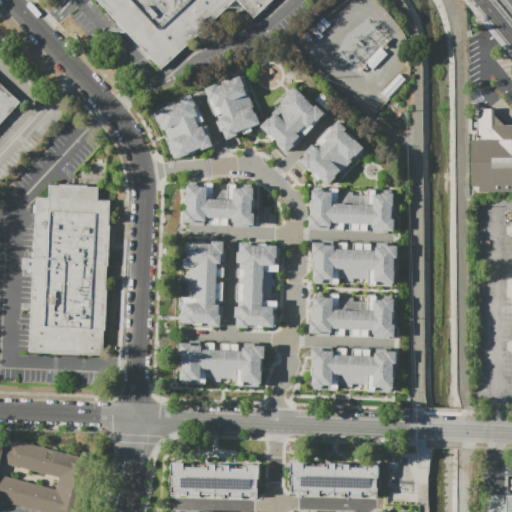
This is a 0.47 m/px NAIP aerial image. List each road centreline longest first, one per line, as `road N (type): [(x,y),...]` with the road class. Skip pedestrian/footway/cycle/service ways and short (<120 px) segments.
road 1 (residential): [(0,410),(134,417),(144,209),(138,148),(111,107),(11,0)]
road 2 (tertiary): [(160,417),(426,429)]
